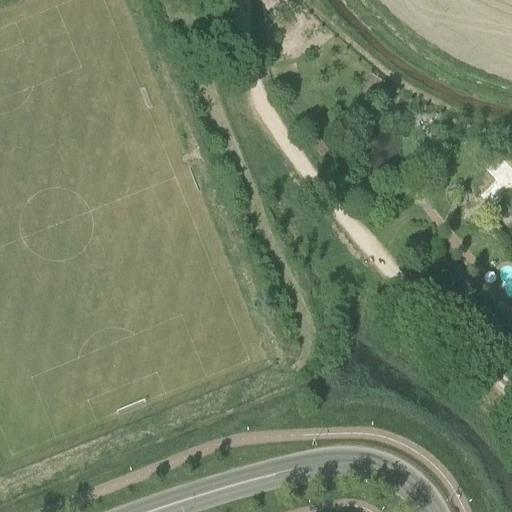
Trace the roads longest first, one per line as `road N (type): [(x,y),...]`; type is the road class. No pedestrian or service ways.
road 1 (track): [(401,284),(287,141),(254,80),(235,0)]
road 2 (tertiary): [(156,511),(310,466),(356,462),(403,475),(431,511)]
road 3 (track): [(511,392),(401,284)]
